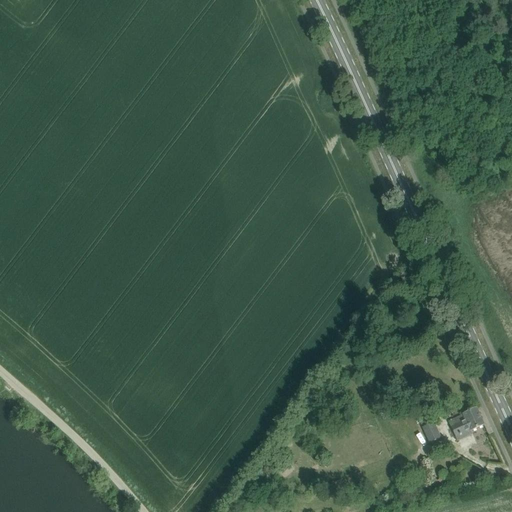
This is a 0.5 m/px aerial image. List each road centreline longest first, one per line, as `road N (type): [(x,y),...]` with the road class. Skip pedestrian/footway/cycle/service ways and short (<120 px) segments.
road 1 (primary): [(511,429),(317,0)]
road 2 (unclassified): [(142,511),(106,466),(0,367)]
road 3 (track): [(432,451),(373,505),(285,511)]
road 4 (track): [(511,103),(394,0)]
